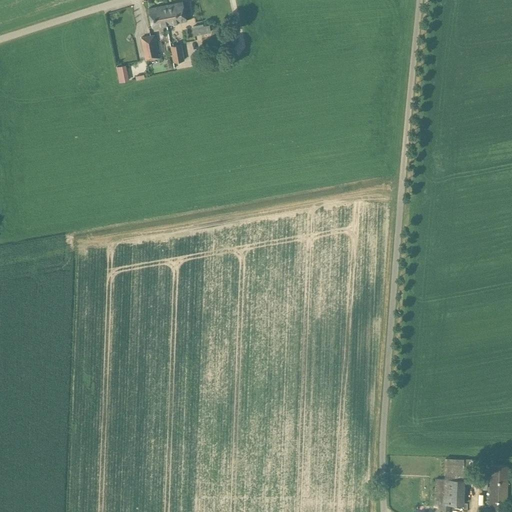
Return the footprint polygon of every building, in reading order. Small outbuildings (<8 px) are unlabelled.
[(182,1),(164,5),(168,23),(187,20),(182,1)] [(168,23),(164,5),(149,8),(153,26),(168,23)] [(209,25),(193,28),(195,35),(210,32),(209,25)] [(141,37),(146,60),(159,57),(155,34),(141,37)] [(170,46),(173,62),(184,59),(181,43),(170,46)] [(125,65),(117,67),(119,82),(128,80),(125,65)] [(464,458),(445,458),(444,478),(436,478),(435,503),(438,504),(438,510),(446,510),(446,504),(465,505),(466,479),(463,479),(464,471),(475,472),(477,458),(464,458)] [(488,511),(507,511),(509,465),(490,465),(488,511)]
